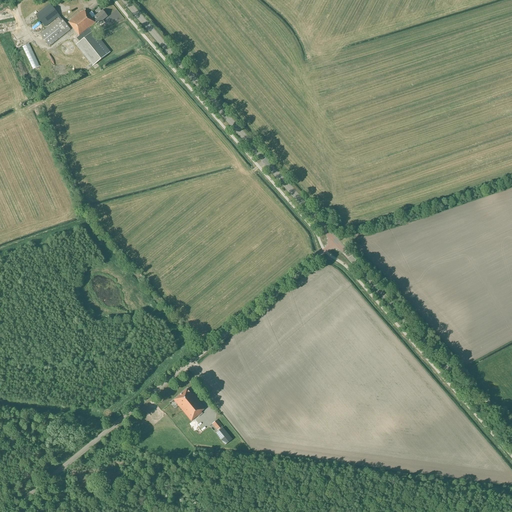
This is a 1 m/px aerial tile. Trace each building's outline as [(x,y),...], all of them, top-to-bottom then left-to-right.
[(57,17),(59,19),(60,17),(50,3),(35,15),(44,27),(57,17)] [(68,23),(80,36),(90,27),(95,23),(95,22),(98,20),(100,22),(107,16),(102,10),(92,18),(88,14),(84,9),(68,23)] [(61,17),(60,17),(59,19),(39,34),(49,46),(71,30),(61,17)] [(92,30),(90,27),(80,36),(77,38),(80,42),(77,45),(94,66),(111,51),(93,30),(92,30)] [(75,50),(75,48),(75,45),(74,43),(72,42),(70,41),(68,41),(66,41),(64,42),(63,43),(62,45),(61,48),(62,50),(63,52),(64,53),(66,54),(68,54),(70,54),(72,53),(74,52),(75,50)] [(41,63),(34,47),(28,49),(31,58),(33,57),(34,60),(32,61),(34,66),(41,63)] [(187,389),(174,400),(192,421),(202,412),(205,409),(193,394),(192,394),(187,389)] [(232,439),(232,438),(217,420),(212,424),(218,431),(215,433),(225,445),(232,439)]
